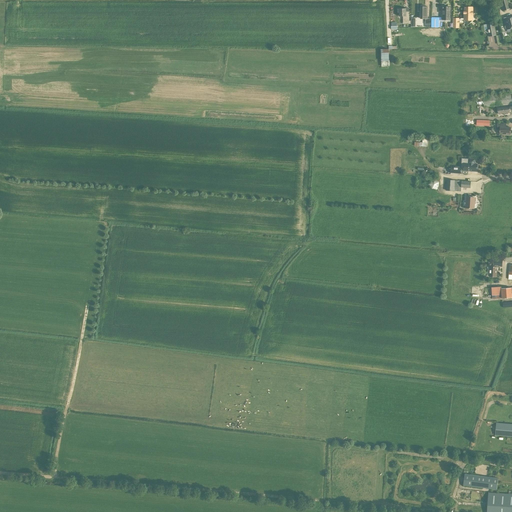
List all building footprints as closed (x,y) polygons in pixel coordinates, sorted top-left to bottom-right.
[(504,11),(510,9),(507,0),(502,0),(501,1),(504,11)] [(421,12),(421,19),(426,19),(425,24),(427,24),(427,27),(431,27),(431,18),(428,18),(428,14),(428,10),(428,7),(425,7),(425,5),(421,5),(421,7),(421,12)] [(473,20),(473,17),(472,17),(472,7),(465,7),(465,18),(463,18),(461,18),(453,18),(453,28),(459,28),(460,28),(460,24),(459,24),(459,21),(462,21),(462,20),(465,20),(465,21),(468,25),(472,21),(472,20),(473,20)] [(399,9),(398,9),(398,12),(399,12),(399,16),(403,16),(403,22),(409,22),(409,12),(406,12),(406,9),(399,9)] [(494,25),(487,26),(489,36),(496,35),(494,25)] [(382,66),(390,66),(390,48),(381,49),(382,66)] [(484,107),(511,104),(511,93),(483,97),(484,107)] [(504,124),(497,123),(497,129),(500,130),(500,134),(511,135),(511,128),(504,127),(504,124)] [(461,167),(451,167),(451,173),(461,173),(461,170),(477,171),(477,169),(478,168),(478,165),(477,164),(475,164),(475,159),(462,158),(462,163),(465,163),(465,168),(461,167)] [(439,188),(439,179),(431,180),(431,189),(439,188)] [(470,188),(471,181),(447,180),(446,191),(461,191),(461,187),(470,188)] [(465,205),(466,205),(466,208),(474,209),(475,197),(466,197),(466,202),(465,202),(465,205)] [(490,266),(489,276),(497,277),(497,266),(490,266)] [(501,287),(492,288),(492,296),(502,295),(502,298),(511,297),(511,287),(502,288),(501,288),(501,287)] [(511,424),(496,423),(495,435),(511,436),(511,424)] [(465,474),(464,485),(497,489),(498,479),(465,474)] [(511,511),(511,494),(488,493),(487,511),(511,511)]
